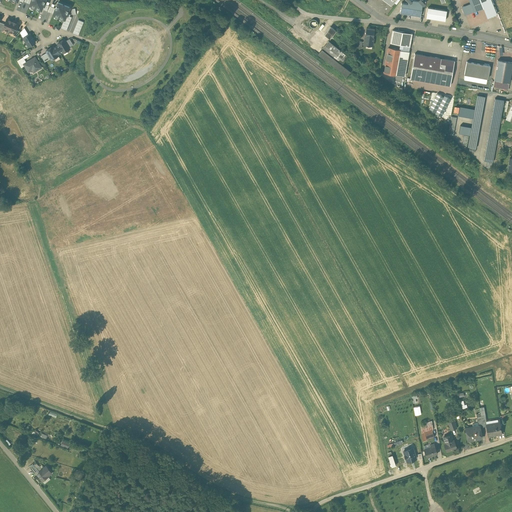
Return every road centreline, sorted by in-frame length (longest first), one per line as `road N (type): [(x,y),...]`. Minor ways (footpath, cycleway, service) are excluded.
road 1 (track): [(92,59),(102,37),(127,19),(158,21),(171,42),(164,64),(139,86),(105,87),(92,69)]
road 2 (residential): [(312,511),(511,438)]
road 3 (track): [(292,511),(224,495),(133,434),(106,428)]
road 4 (residential): [(386,21),(511,44)]
